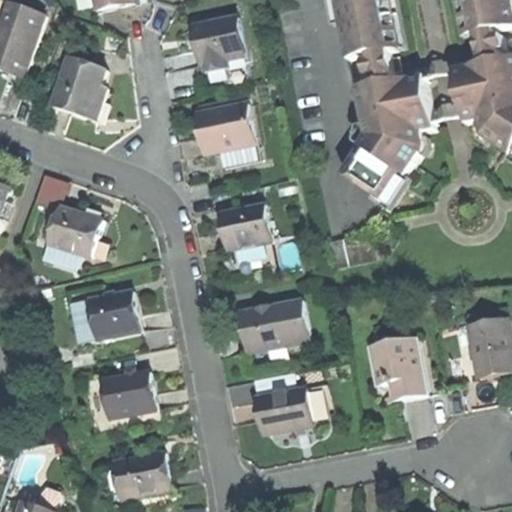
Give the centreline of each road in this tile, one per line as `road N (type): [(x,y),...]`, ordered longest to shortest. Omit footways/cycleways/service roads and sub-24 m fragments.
road 1 (residential): [(149,187),(175,216),(232,493)]
road 2 (residential): [(232,493),(417,460),(487,458)]
road 3 (residential): [(0,132),(149,187)]
road 4 (residential): [(149,187),(158,150),(144,43)]
